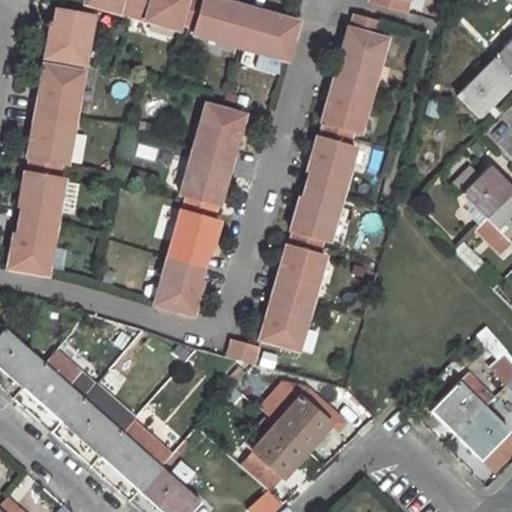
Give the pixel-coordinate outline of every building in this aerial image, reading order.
[(85,0),(85,3),(132,17),(136,0),(85,0)] [(136,0),(132,17),(179,30),(181,24),(187,0),(136,0)] [(195,0),(187,0),(181,24),(188,26),(195,0)] [(203,0),(195,0),(188,26),(195,28),(203,0)] [(203,0),(195,28),(193,34),(240,48),(250,12),(238,8),(239,5),(219,0),(203,0)] [(370,0),(370,2),(406,12),(409,0),(370,0)] [(85,65),(93,16),(57,10),(54,24),(51,23),(45,58),(48,58),(81,64),(85,65)] [(264,16),(250,12),(240,48),(287,61),(298,22),(264,13),(264,16)] [(375,37),(379,23),(355,15),(351,29),(375,37)] [(338,76),(374,87),(387,40),(375,37),(351,29),(348,42),(344,42),(335,75),(338,76)] [(511,39),(494,57),(511,75),(511,39)] [(511,75),(494,57),(458,94),(481,118),(511,86),(511,75)] [(48,58),(47,65),(80,71),(81,64),(48,58)] [(41,99),(39,112),(75,118),(83,72),(80,71),(47,65),(44,65),(38,98),(41,99)] [(353,132),(360,134),(374,87),(338,76),(334,90),(331,89),(321,123),(324,124),(353,132)] [(245,115),(205,105),(193,150),(229,160),(232,147),(236,148),(245,115)] [(67,165),(75,118),(39,112),(36,125),(33,125),(27,158),(31,158),(60,163),(67,165)] [(353,132),(324,124),(323,131),(351,139),(353,132)] [(349,147),(351,139),(323,131),(320,138),(349,147)] [(307,185),(343,196),(356,149),(349,147),(320,138),(317,137),(307,172),(310,172),(307,185)] [(154,160),(156,147),(137,144),(135,157),(154,160)] [(225,173),(229,160),(193,150),(180,195),(187,197),(217,206),(219,206),(228,174),(225,173)] [(59,171),(60,163),(31,158),(29,165),(59,171)] [(511,185),(491,164),(463,191),(488,217),(511,192),(511,185)] [(57,178),(59,171),(29,165),(28,173),(57,178)] [(19,221),(56,228),(64,179),(57,178),(28,173),(24,172),(18,207),(21,208),(19,221)] [(329,243),(343,196),(307,185),(303,198),(300,197),(290,231),(294,232),(322,241),(329,243)] [(511,192),(488,217),(511,242),(511,192)] [(187,197),(185,204),(215,213),(217,206),(187,197)] [(185,204),(182,211),(213,220),(215,213),(185,204)] [(182,211),(181,211),(167,258),(203,268),(207,255),(210,256),(220,222),(213,220),(182,211)] [(47,276),(56,228),(19,221),(17,234),(13,234),(7,268),(47,276)] [(292,240),(321,248),(322,241),(294,232),(292,240)] [(289,247),(318,255),(321,248),(292,240),(289,247)] [(463,242),(453,253),(474,271),(483,260),(463,242)] [(276,294),(312,304),(325,257),(318,255),(289,247),(286,246),(276,280),(280,281),(276,294)] [(199,281),(203,268),(167,258),(154,305),(193,316),(203,282),(199,281)] [(260,340),(298,351),(312,304),(276,294),(272,307),(269,306),(260,340)] [(6,328),(0,334),(0,367),(23,388),(44,363),(6,328)] [(253,364),(257,347),(243,343),(233,341),(228,357),(253,364)] [(486,357),(511,393),(511,360),(501,346),(486,357)] [(44,363),(23,388),(62,423),(83,398),(44,363)] [(460,383),(431,411),(456,436),(485,408),(460,383)] [(83,398),(62,423),(101,457),(122,433),(132,422),(97,390),(87,402),(83,398)] [(301,397),(276,424),(307,451),(330,424),(301,397)] [(485,408),(456,436),(481,460),(510,432),(485,408)] [(276,424),(253,451),(284,478),(307,451),(276,424)] [(122,433),(101,457),(140,492),(161,467),(122,433)] [(188,484),(197,474),(181,460),(172,470),(188,484)] [(161,467),(140,492),(162,511),(190,511),(200,502),(161,467)] [(245,511),(273,511),(281,504),(267,490),(245,511)]
